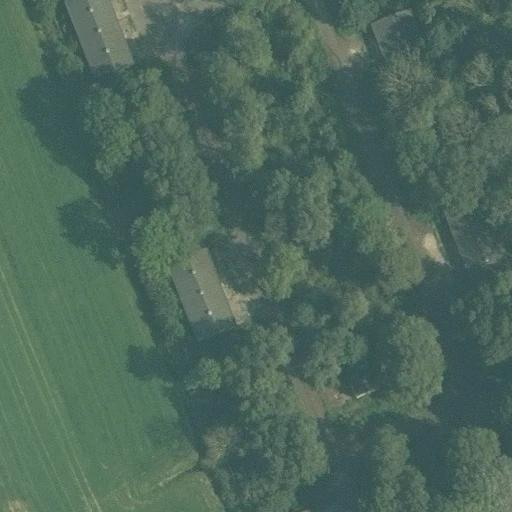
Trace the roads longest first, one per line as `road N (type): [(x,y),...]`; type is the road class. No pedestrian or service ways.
road 1 (unknown): [(156,18),(325,451)]
road 2 (unknown): [(313,0),(470,400)]
road 3 (unknown): [(325,451),(470,400)]
